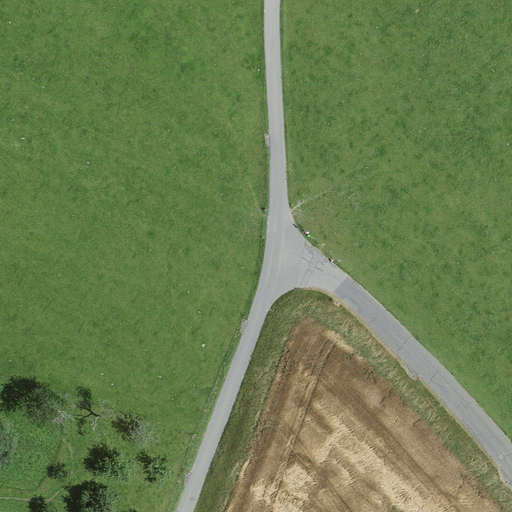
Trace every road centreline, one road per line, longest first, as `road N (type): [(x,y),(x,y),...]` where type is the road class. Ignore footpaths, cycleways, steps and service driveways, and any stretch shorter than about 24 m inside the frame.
road 1 (residential): [(282,259),(369,319),(511,473)]
road 2 (unclassified): [(186,511),(282,259)]
road 3 (unclassified): [(282,259),(265,0)]
